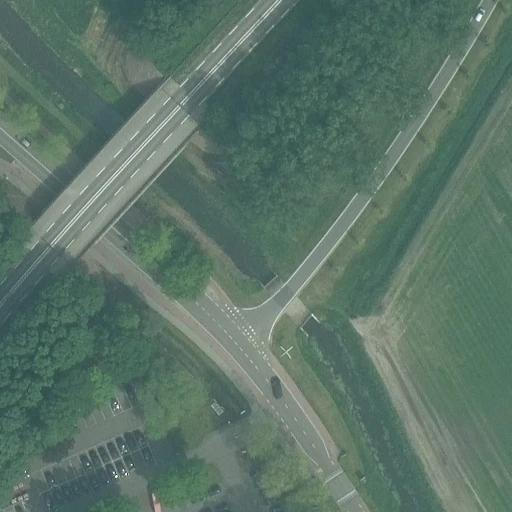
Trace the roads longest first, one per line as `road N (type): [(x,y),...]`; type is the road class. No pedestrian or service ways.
road 1 (secondary): [(234,344),(354,210),(491,0)]
road 2 (secondary): [(0,305),(280,0)]
road 3 (tertiary): [(234,344),(0,130)]
road 4 (tertiary): [(356,511),(299,422),(234,344)]
